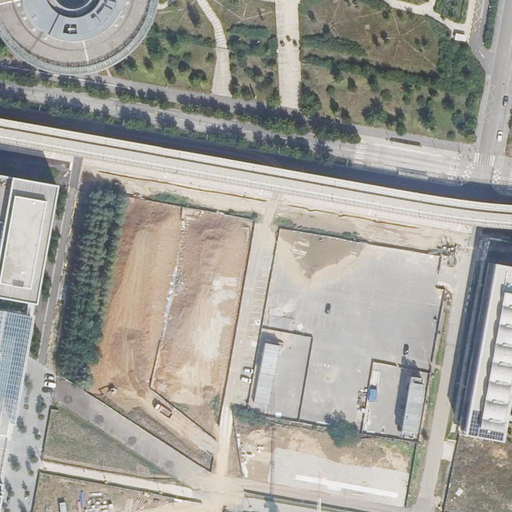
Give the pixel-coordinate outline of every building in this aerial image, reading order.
[(0,0),(0,35),(1,37),(22,57),(48,69),(77,72),(105,65),(129,49),(147,25),(154,0),(0,0)] [(57,185),(0,175),(0,312),(26,317),(27,310),(34,311),(57,185)] [(511,266),(489,263),(458,434),(501,442),(505,422),(507,413),(511,382),(511,266)] [(0,441),(8,443),(15,406),(29,323),(25,322),(26,317),(0,312),(0,441)] [(148,396),(147,411),(178,414),(180,399),(148,396)] [(266,401),(264,417),(338,428),(340,412),(266,401)] [(196,418),(199,404),(186,402),(183,415),(196,418)] [(208,423),(226,427),(229,411),(211,408),(208,423)] [(115,468),(121,437),(56,426),(50,457),(115,468)] [(121,440),(119,453),(125,454),(127,441),(121,440)] [(108,508),(114,477),(49,465),(44,496),(108,508)]
